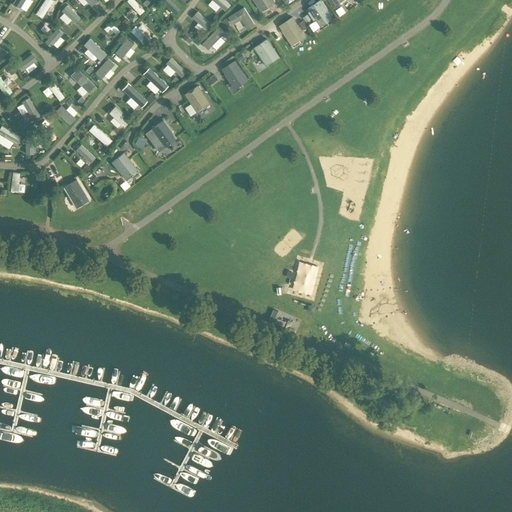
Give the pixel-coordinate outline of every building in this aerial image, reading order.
[(15,0),(12,6),(20,11),(26,0),(15,0)] [(45,0),(35,16),(42,20),(53,2),(50,0),(45,0)] [(144,9),(136,0),(126,0),(139,14),(144,9)] [(174,14),(180,8),(171,0),(165,0),(163,2),(174,14)] [(231,3),(226,0),(215,0),(226,9),(231,3)] [(275,5),(272,0),(253,0),(261,14),(275,5)] [(326,0),(334,11),(341,7),(336,0),(326,0)] [(344,8),(350,5),(346,0),(342,0),(340,2),(344,8)] [(334,20),(321,1),(308,9),(320,29),(334,20)] [(255,23),(243,5),(228,15),(232,22),(240,18),(248,29),(255,23)] [(80,19),(67,6),(61,12),(75,25),(80,19)] [(336,12),(340,17),(345,14),(341,8),(336,12)] [(213,23),(197,10),(191,15),(207,29),(213,23)] [(303,18),(307,25),(312,22),(308,15),(303,18)] [(306,38),(292,18),(279,27),(292,48),(306,38)] [(110,20),(106,24),(117,34),(121,30),(110,20)] [(145,35),(134,24),(129,29),(140,40),(145,35)] [(207,48),(224,30),(218,24),(201,42),(207,48)] [(190,29),(183,36),(189,42),(197,35),(190,29)] [(50,49),(63,35),(57,30),(45,44),(50,49)] [(121,56),(134,40),(127,35),(115,51),(121,56)] [(279,54),(267,35),(253,45),(265,64),(279,54)] [(101,59),(107,52),(90,36),(83,42),(101,59)] [(236,54),(242,61),(245,58),(240,51),(236,54)] [(15,62),(21,69),(36,59),(31,52),(15,62)] [(101,77),(114,61),(108,56),(94,71),(101,77)] [(166,61),(182,75),(187,69),(171,56),(166,61)] [(259,56),(253,61),(258,69),(264,65),(259,56)] [(248,77),(234,58),(221,67),(233,87),(248,77)] [(12,64),(6,68),(9,73),(15,70),(12,64)] [(161,90),(168,83),(149,65),(142,72),(161,90)] [(90,92),(97,85),(78,66),(71,73),(90,92)] [(218,78),(215,73),(207,78),(210,84),(218,78)] [(0,87),(5,93),(11,89),(0,76),(0,87)] [(58,99),(64,96),(53,80),(48,84),(58,99)] [(122,87),(141,105),(147,99),(128,81),(122,87)] [(210,101),(199,83),(185,91),(197,111),(210,101)] [(48,85),(42,88),(45,94),(51,91),(48,85)] [(150,100),(155,95),(152,91),(146,97),(150,100)] [(32,118),(39,114),(28,95),(21,99),(32,118)] [(69,123),(76,116),(61,102),(55,110),(69,123)] [(131,118),(115,103),(109,110),(124,124),(131,118)] [(131,112),(134,116),(139,111),(136,108),(131,112)] [(178,136),(164,117),(145,131),(159,150),(178,136)] [(50,138),(55,133),(40,119),(35,124),(50,138)] [(0,125),(0,132),(17,143),(22,135),(2,123),(0,125)] [(107,145),(112,139),(93,123),(88,129),(107,145)] [(25,152),(33,152),(34,129),(26,129),(25,152)] [(85,139),(89,143),(93,138),(89,134),(85,139)] [(147,138),(139,134),(134,146),(142,149),(147,138)] [(88,161),(94,156),(80,143),(74,148),(88,161)] [(95,148),(100,154),(104,150),(100,145),(95,148)] [(138,167),(124,149),(111,160),(125,177),(138,167)] [(75,161),(80,165),(84,161),(80,157),(75,161)] [(82,168),(85,171),(90,166),(87,163),(82,168)] [(19,171),(11,171),(9,189),(17,191),(19,171)] [(93,181),(97,177),(93,172),(89,176),(93,181)] [(89,199),(77,178),(64,185),(76,207),(89,199)] [(123,189),(129,185),(125,178),(119,182),(123,189)] [(313,293),(317,264),(297,261),(293,291),(313,293)] [(294,330),(299,318),(274,307),(268,319),(294,330)]
